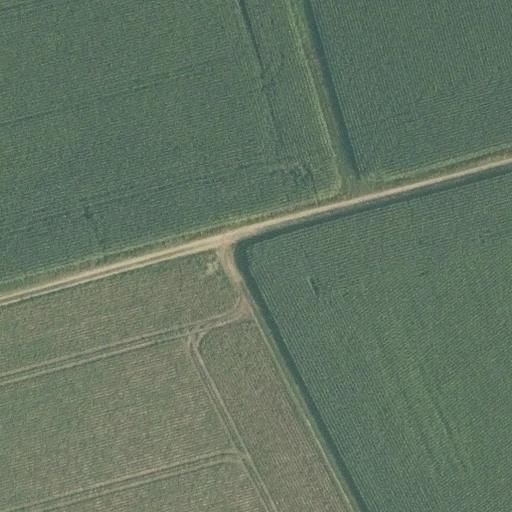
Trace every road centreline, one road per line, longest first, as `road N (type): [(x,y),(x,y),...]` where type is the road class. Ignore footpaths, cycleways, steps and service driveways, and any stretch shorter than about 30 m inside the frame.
road 1 (track): [(0,298),(511,155)]
road 2 (track): [(210,237),(349,511)]
road 3 (track): [(358,197),(299,0)]
